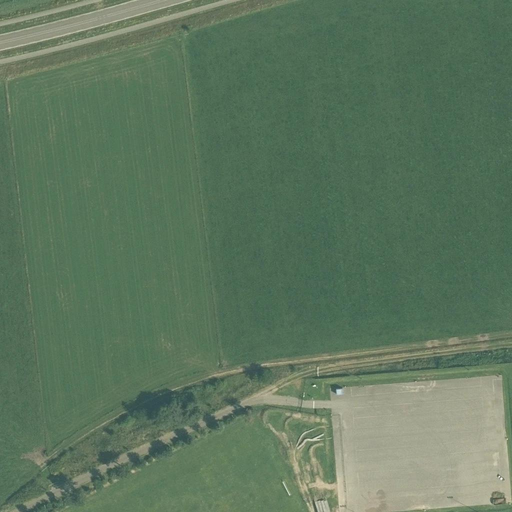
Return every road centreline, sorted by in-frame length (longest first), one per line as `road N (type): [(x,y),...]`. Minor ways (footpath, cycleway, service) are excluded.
road 1 (track): [(56,493),(43,464),(171,389),(262,365),(511,334)]
road 2 (track): [(322,370),(511,343)]
road 3 (secondary): [(0,42),(166,0)]
